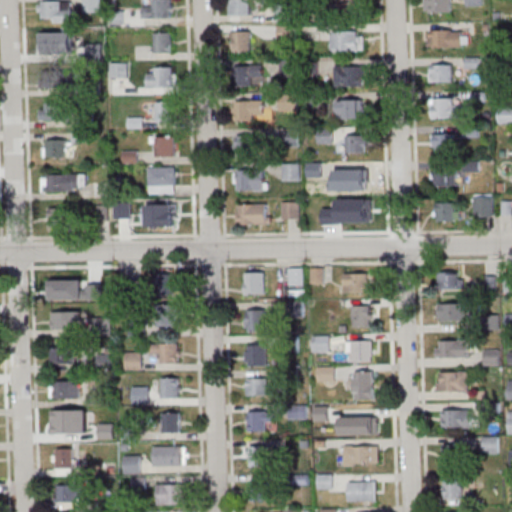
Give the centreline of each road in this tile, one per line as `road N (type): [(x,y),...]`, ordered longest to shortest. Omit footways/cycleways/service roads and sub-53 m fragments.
road 1 (residential): [(412,511),(394,0)]
road 2 (residential): [(218,511),(201,0)]
road 3 (residential): [(24,511),(7,0)]
road 4 (residential): [(511,244),(0,254)]
